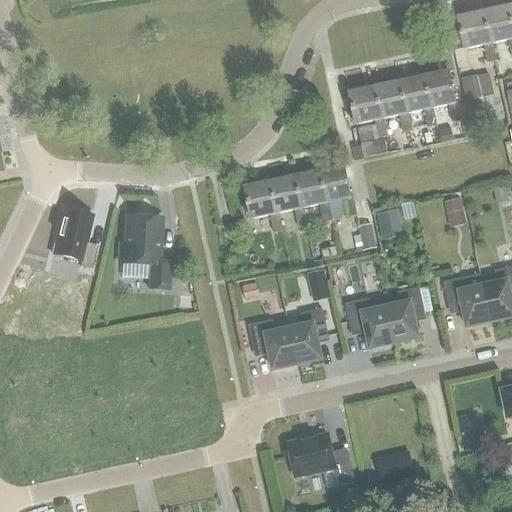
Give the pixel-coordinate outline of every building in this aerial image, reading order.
[(511,25),(508,8),(483,13),(490,45),(493,44),(508,41),(511,59),(511,25)] [(483,13),(458,18),(465,50),(484,46),(488,65),(497,63),(493,44),(490,45),(483,13)] [(434,110),(434,112),(449,109),(452,124),(462,122),(458,103),(457,103),(451,72),(424,78),(431,111),(434,110)] [(476,77),(459,81),(464,103),(480,100),(476,79),(476,77)] [(438,127),(434,112),(434,110),(431,111),(424,78),(399,83),(406,116),(409,115),(424,112),(428,129),(427,129),(431,148),(440,146),(436,128),(438,127)] [(399,83),(374,89),(381,121),(384,120),(399,117),(403,135),(413,133),(409,115),(406,116),(399,83)] [(374,89),(348,94),(355,127),(375,122),(378,140),(388,138),(384,120),(381,121),(374,89)] [(384,140),(361,145),(364,159),(387,154),(384,140)] [(345,166),(320,172),(327,205),(329,204),(344,201),(348,219),(358,217),(353,198),(352,198),(345,166)] [(320,172),(296,177),(303,210),(305,209),(319,206),(326,237),(334,236),(331,222),(333,222),(329,204),(327,205),(320,172)] [(296,177),(271,183),(278,215),(280,215),(294,212),(298,229),(309,227),(305,209),(303,210),(296,177)] [(284,233),(280,215),(278,215),(271,183),(243,189),(250,221),(270,217),(274,235),(284,233)] [(498,205),(509,203),(506,189),(495,191),(498,205)] [(450,219),(464,216),(460,200),(446,204),(450,219)] [(64,210),(53,256),(80,262),(79,268),(91,271),(97,247),(86,245),(93,217),(64,210)] [(381,236),(402,232),(398,212),(377,216),(381,236)] [(158,263),(161,219),(127,217),(125,245),(120,245),(119,264),(150,266),(149,290),(168,291),(170,263),(158,263)] [(371,225),(359,228),(361,236),(365,251),(376,248),(371,225)] [(365,251),(361,236),(354,238),(358,253),(365,251)] [(336,248),(321,251),(323,259),(337,256),(336,248)] [(491,324),(511,319),(511,304),(511,298),(511,297),(511,269),(494,273),(497,285),(483,288),(491,324)] [(323,272),(306,275),(310,291),(327,288),(323,272)] [(480,276),(443,285),(450,316),(463,313),(466,329),(491,324),(483,288),(480,276)] [(257,285),(243,288),(246,302),(260,298),(257,285)] [(394,345),(418,340),(414,319),(425,316),(419,290),(397,294),(400,306),(386,309),(394,345)] [(372,312),(369,301),(345,306),(351,333),(365,330),(369,351),(394,345),(386,309),(372,312)] [(297,367),(321,361),(317,340),(328,338),(322,311),(301,316),(303,327),(289,331),(297,367)] [(275,334),(272,322),(248,327),(254,354),(268,351),(272,372),(297,367),(289,331),(275,334)] [(511,390),(501,393),(507,420),(511,419),(511,390)] [(465,454),(482,449),(478,433),(461,438),(465,454)] [(328,438),(315,441),(314,438),(300,441),(301,444),(288,447),(288,450),(286,454),(287,461),(292,464),(295,478),(334,469),(328,438)] [(410,463),(378,470),(381,488),(414,480),(410,463)] [(339,488),(354,484),(352,473),(336,477),(339,488)]
